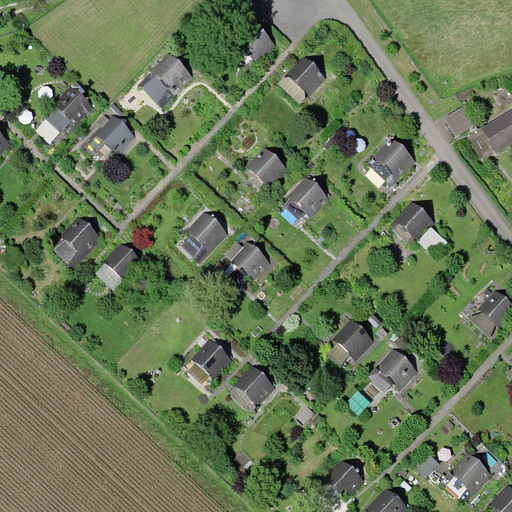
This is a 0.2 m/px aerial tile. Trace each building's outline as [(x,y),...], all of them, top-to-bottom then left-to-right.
[(257,63),(271,48),(249,28),(235,43),(257,63)] [(172,97),(188,79),(166,58),(149,76),(172,97)] [(308,97),(323,81),(300,60),(286,76),(308,97)] [(42,118),(64,139),(89,111),(67,90),(42,118)] [(465,124),(459,114),(445,123),(455,139),(474,128),(469,121),(465,124)] [(501,149),(511,142),(511,118),(490,131),(501,149)] [(116,154),(131,139),(110,119),(95,135),(116,154)] [(396,179),(410,164),(389,143),(374,159),(396,179)] [(265,193),(280,177),(258,156),(243,172),(265,193)] [(310,218),(325,202),(303,181),(288,197),(310,218)] [(416,241),(430,226),(409,206),(395,221),(416,241)] [(209,252),(224,236),(202,216),(187,231),(209,252)] [(71,269),(97,241),(76,221),(62,236),(78,252),(66,264),(71,269)] [(251,281),(266,265),(244,245),(239,250),(233,245),(222,257),(228,262),(229,261),(251,281)] [(126,282),(140,267),(118,247),(104,262),(126,282)] [(501,330),(511,317),(511,311),(493,294),(478,309),(501,330)] [(355,359),(370,344),(348,324),(334,339),(355,359)] [(214,379),(228,363),(207,344),(193,360),(214,379)] [(398,389),(412,374),(391,354),(377,369),(398,389)] [(256,405),(271,389),(250,370),(235,385),(256,405)] [(471,494),(487,478),(466,458),(450,474),(471,494)] [(347,500),(361,485),(338,463),(324,479),(347,500)] [(499,511),(511,511),(511,495),(506,490),(492,505),(499,511)] [(373,511),(404,511),(383,492),(369,507),(373,511)]
